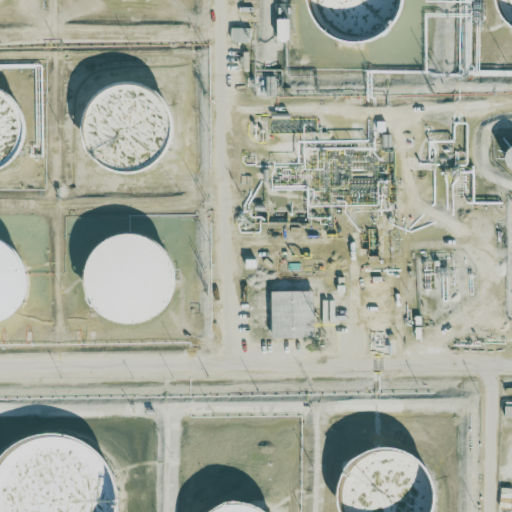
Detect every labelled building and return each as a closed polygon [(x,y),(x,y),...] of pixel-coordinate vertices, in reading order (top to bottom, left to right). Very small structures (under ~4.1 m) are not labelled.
[(319,23),(330,34),(343,41),(358,43),(373,40),(386,32),(396,20),(401,5),(400,0),(312,0),(313,9),(319,23)] [(511,30),(511,0),(496,0),(496,5),(501,18),(510,29),(511,30)] [(279,19),(279,41),(291,41),(291,19),(279,19)] [(250,28),(230,28),(230,42),(250,43),(250,28)] [(94,166),(106,175),(121,179),(136,177),(151,171),(162,160),(168,147),(170,131),(167,116),(158,103),(146,94),(133,89),(119,89),(106,93),(94,101),(86,112),(81,125),(80,139),(85,154),(94,166)] [(0,171),(2,170),(13,160),(20,146),(22,131),(18,116),(10,103),(0,94),(0,171)] [(94,315),(107,324),(122,328),(137,327),(151,320),(162,309),(169,296),(171,280),(167,265),(159,252),(147,243),(134,238),(120,238),(106,242),(95,250),(86,261),(81,274),(81,288),(85,303),(94,315)] [(0,323),(2,322),(13,312),(20,298),(22,283),(18,268),(10,255),(0,246),(0,323)] [(272,292),(273,339),(315,338),(314,291),(272,292)] [(113,511),(115,507),(112,485),(102,466),(86,451),(65,442),(46,441),(27,445),(10,455),(0,465),(0,511),(113,511)] [(429,511),(431,507),(431,491),(424,476),(414,464),(401,457),(387,454),(373,455),(360,461),(349,470),(341,483),(338,497),(338,511),(429,511)]
